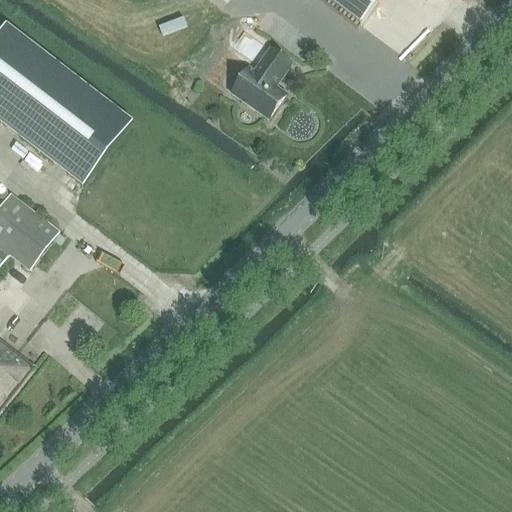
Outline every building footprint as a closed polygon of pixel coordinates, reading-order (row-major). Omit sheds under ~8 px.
[(326,0),(362,27),(381,0),(326,0)] [(399,67),(438,30),(428,20),(389,57),(399,67)] [(0,28),(0,128),(62,175),(80,189),(128,125),(0,28)] [(251,28),(241,43),(256,53),(266,38),(251,28)] [(270,122),(288,97),(277,89),(293,67),(272,52),(256,74),(251,71),(233,96),(270,122)] [(0,271),(10,258),(31,274),(60,236),(11,198),(0,211),(0,271)] [(0,414),(35,370),(34,370),(0,343),(0,414)]
